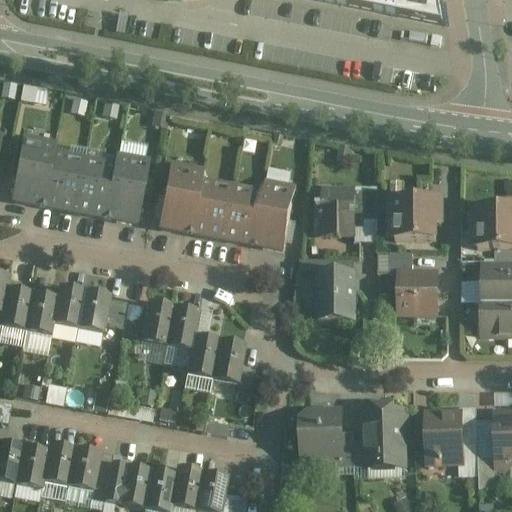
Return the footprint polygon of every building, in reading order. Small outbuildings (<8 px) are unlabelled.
[(182,0),(182,2),(189,2),(195,1),(200,0),(297,0),(443,28),(438,0),(182,0)] [(440,50),(442,39),(432,38),(430,48),(440,50)] [(22,103),(47,106),(48,92),(24,90),(22,103)] [(80,170),(67,167),(68,160),(52,157),(54,147),(23,141),(12,203),(135,226),(147,164),(117,158),(115,169),(98,166),(97,173),(83,170),(85,163),(82,163),(80,170)] [(216,188),(199,185),(201,174),(170,169),(159,230),(283,253),(294,192),(264,186),(262,197),(245,193),(244,200),(231,198),(232,191),(229,190),(227,197),(214,195),(216,188)] [(364,195),(322,196),(322,211),(316,211),(316,213),(317,213),(317,238),(354,238),(354,231),(364,231),(364,224),(364,195)] [(378,195),(364,195),(364,224),(377,224),(378,195)] [(441,205),(390,205),(390,224),(395,224),(395,245),(435,245),(435,230),(441,230),(441,205)] [(511,213),(472,213),(472,233),(477,233),(477,254),(494,254),(511,253),(511,213)] [(511,253),(494,254),(494,266),(511,266),(511,253)] [(412,257),(389,257),(390,269),(400,269),(412,269),(412,257)] [(318,265),(299,265),(298,276),(318,276),(318,265)] [(353,265),(332,265),(332,276),(318,276),(318,324),(353,324),(353,265)] [(332,265),(318,265),(318,276),(332,276),(332,265)] [(511,266),(494,266),(482,266),(482,278),(511,278),(511,266)] [(412,269),(400,269),(400,277),(412,277),(412,269)] [(400,277),(400,319),(435,319),(435,277),(412,277),(400,277)] [(511,278),(482,278),(482,307),(482,308),(511,307),(511,278)] [(9,281),(0,279),(0,318),(0,319),(1,319),(6,293),(9,281)] [(83,295),(58,290),(55,302),(56,302),(51,329),(52,329),(76,334),(83,295)] [(6,293),(1,319),(0,319),(0,331),(24,336),(31,298),(6,293)] [(109,300),(83,295),(76,334),(102,339),(104,329),(108,305),(109,300)] [(55,302),(31,298),(24,336),(49,341),(52,329),(51,329),(56,302),(55,302)] [(127,308),(108,305),(104,329),(122,333),(127,308)] [(173,312),(147,307),(140,346),(165,350),(173,312)] [(511,307),(482,308),(482,307),(481,307),(481,325),(488,326),(488,340),(511,340),(511,307)] [(142,311),(127,308),(122,333),(120,344),(135,346),(142,311)] [(198,317),(173,312),(165,350),(190,355),(191,355),(193,341),(194,341),(198,317)] [(194,341),(193,341),(191,355),(190,355),(185,379),(211,383),(218,345),(194,341)] [(244,350),(218,345),(211,383),(237,388),(240,374),(244,350)] [(251,377),(240,374),(237,388),(235,397),(247,399),(251,377)] [(11,407),(0,405),(0,426),(7,428),(11,407)] [(475,412),(458,413),(458,417),(460,417),(461,449),(476,448),(475,412)] [(402,415),(364,416),(365,446),(366,472),(403,471),(402,415)] [(511,416),(492,417),(493,461),(494,481),(495,481),(510,480),(510,469),(511,468),(511,419),(511,416)] [(340,417),(307,418),(300,426),(302,464),(336,463),(341,463),(340,439),(340,417)] [(449,419),(425,420),(427,461),(436,461),(442,466),(461,466),(461,449),(460,417),(458,417),(451,417),(449,419)] [(228,429),(204,424),(202,436),(226,441),(228,429)] [(353,438),(340,439),(341,463),(336,463),(336,473),(354,473),(353,453),(353,446),(353,438)] [(365,446),(353,446),(353,453),(354,473),(366,472),(365,446)] [(22,452),(0,447),(0,487),(15,490),(22,452)] [(74,453),(49,448),(47,457),(42,486),(66,491),(74,453)] [(47,457),(22,452),(15,490),(40,495),(42,486),(47,457)] [(100,458),(74,453),(66,491),(90,495),(93,496),(100,458)] [(112,461),(100,458),(93,496),(90,495),(89,503),(104,506),(111,468),(112,461)] [(493,461),(477,462),(478,493),(496,493),(495,481),(494,481),(493,461)] [(124,470),(111,468),(104,506),(117,509),(124,470)] [(142,511),(150,475),(124,470),(117,509),(135,511),(142,511)] [(194,511),(201,477),(176,472),(175,480),(169,510),(178,511),(194,511)] [(175,480),(150,475),(142,511),(168,511),(169,510),(175,480)] [(227,481),(201,477),(194,511),(221,511),(224,498),(227,481)] [(244,511),(245,502),(224,498),(221,511),(244,511)]
